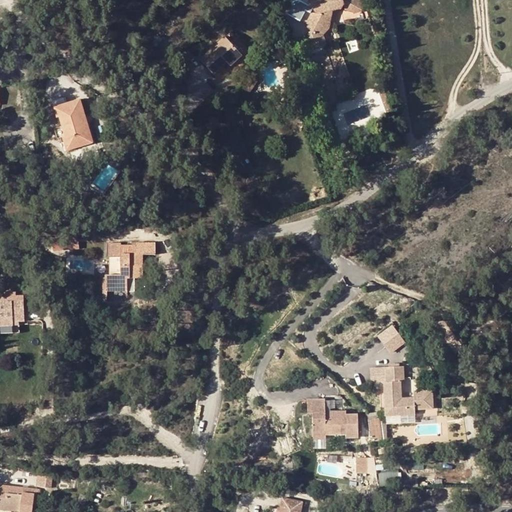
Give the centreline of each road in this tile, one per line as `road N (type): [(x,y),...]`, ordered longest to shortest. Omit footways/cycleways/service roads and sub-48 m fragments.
road 1 (residential): [(236,237),(208,177),(182,147),(78,79),(13,1)]
road 2 (residential): [(236,237),(284,231),(377,188),(446,117),(511,87)]
road 3 (residential): [(192,511),(216,386),(217,279),(236,237)]
road 4 (unknown): [(341,266),(338,285),(264,366),(263,401),(280,408)]
road 5 (unknown): [(307,222),(354,279),(314,330),(311,349),(321,360)]
road 6 (unknown): [(417,147),(389,0)]
